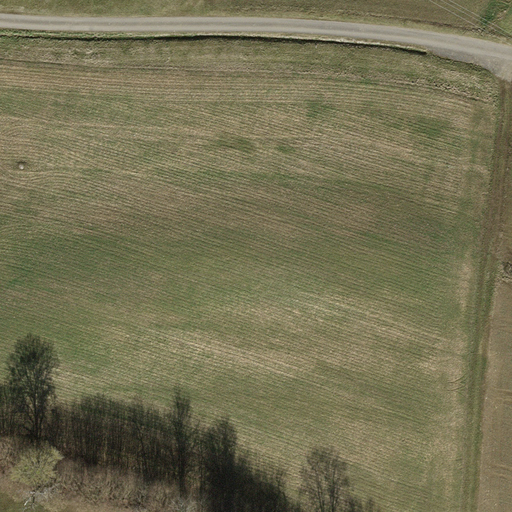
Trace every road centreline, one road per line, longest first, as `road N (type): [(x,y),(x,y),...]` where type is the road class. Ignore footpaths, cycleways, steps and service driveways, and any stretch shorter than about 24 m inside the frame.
road 1 (track): [(511,58),(331,25),(0,23)]
road 2 (track): [(511,88),(471,511)]
